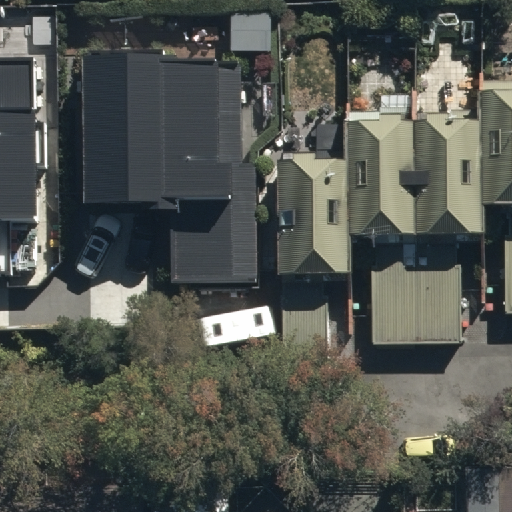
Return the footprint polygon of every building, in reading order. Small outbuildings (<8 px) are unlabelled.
[(51,41),(51,7),(27,7),(27,41),(51,41)] [(266,9),(227,8),(227,52),(265,52),(266,9)] [(80,53),(81,204),(159,204),(159,280),(255,280),(254,160),(235,161),(235,63),(158,64),(158,53),(80,53)] [(35,57),(0,57),(0,275),(1,276),(0,221),(0,219),(37,219),(35,57)] [(511,83),(481,84),(481,112),(368,114),(348,115),(349,155),(337,155),(336,147),(275,149),(279,270),(353,268),(352,232),(371,232),(373,342),(460,341),(458,229),(486,229),(486,200),(504,200),(505,312),(511,311),(511,83)] [(511,511),(511,460),(500,460),(500,483),(466,483),(465,511),(511,511)]
